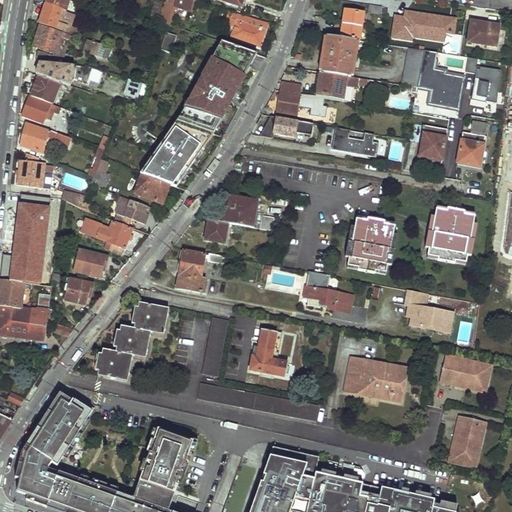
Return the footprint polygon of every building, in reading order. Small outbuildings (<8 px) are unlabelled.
[(46,0),(45,5),(66,12),(69,5),(64,3),(64,0),(46,0)] [(163,0),(155,0),(150,19),(158,22),(163,0)] [(192,12),(196,1),(193,0),(165,0),(160,18),(170,21),(175,7),(192,12)] [(66,12),(45,5),(41,18),(39,17),(37,21),(41,23),(40,24),(78,37),(81,30),(72,27),(75,15),(66,12)] [(368,13),(381,15),(382,7),(369,5),(368,13)] [(356,40),(360,41),(364,12),(345,10),(341,38),(356,40)] [(400,32),(438,38),(441,17),(403,11),(400,32)] [(269,24),(239,14),(233,12),(230,19),(228,26),(234,28),(231,37),(260,47),(269,24)] [(392,30),(394,17),(388,16),(386,29),(392,30)] [(301,32),(318,34),(319,24),(304,22),(301,32)] [(499,29),(489,28),(489,27),(489,26),(488,25),(487,24),(486,24),(484,24),(483,25),(482,26),(482,28),(478,27),(478,26),(470,25),(467,42),(496,47),(499,29)] [(70,41),(72,36),(41,25),(33,47),(57,55),(64,38),(70,41)] [(177,35),(167,31),(159,48),(169,52),(177,35)] [(321,73),(351,77),(356,40),(341,38),(327,36),(321,73)] [(219,39),(176,118),(211,130),(243,74),(254,52),(219,39)] [(94,50),(97,43),(89,40),(87,47),(94,50)] [(112,56),(115,49),(97,43),(94,50),(91,59),(99,62),(102,53),(112,56)] [(417,88),(424,51),(411,48),(403,86),(417,88)] [(417,88),(431,90),(437,52),(424,51),(417,88)] [(476,73),(477,59),(468,58),(466,73),(476,73)] [(477,66),(472,98),(495,102),(501,70),(477,66)] [(379,82),(369,80),(351,77),(321,73),(317,97),(321,97),(343,101),(345,86),(357,88),(357,85),(378,89),(379,82)] [(58,89),(60,83),(39,76),(32,95),(53,104),(58,89)] [(142,83),(127,78),(122,95),(137,99),(142,83)] [(70,93),(73,87),(60,83),(58,89),(70,93)] [(302,87),(284,84),(282,83),(281,91),(301,94),(302,87)] [(279,110),(278,115),(297,119),(299,104),(306,105),(306,102),(328,105),(321,97),(317,97),(303,95),(303,96),(280,92),(277,110),(279,110)] [(29,97),(23,115),(44,123),(46,117),(52,120),(55,112),(57,113),(59,114),(62,108),(52,104),(51,105),(29,97)] [(273,143),(293,146),(297,122),(276,118),(273,134),(275,134),(273,143)] [(175,119),(140,172),(169,182),(210,133),(175,119)] [(458,164),(481,168),(489,125),(473,122),(471,135),(463,134),(458,164)] [(47,132),(26,124),(18,145),(40,153),(47,137),(60,143),(58,146),(67,149),(71,139),(67,138),(48,130),(47,132)] [(419,156),(442,160),(447,130),(425,126),(419,156)] [(377,143),(372,142),(373,135),(335,127),(330,148),(374,158),(377,143)] [(100,159),(106,161),(110,151),(108,150),(109,148),(107,147),(105,150),(104,149),(100,159)] [(99,148),(98,148),(94,157),(96,158),(99,160),(100,159),(104,149),(99,148)] [(43,188),(46,164),(38,163),(39,158),(27,154),(26,161),(20,160),(17,184),(43,188)] [(92,178),(99,160),(96,158),(92,169),(89,168),(86,175),(92,178)] [(105,191),(110,176),(96,171),(90,185),(105,191)] [(162,204),(169,185),(142,175),(135,194),(162,204)] [(63,199),(80,206),(84,195),(64,191),(63,199)] [(228,223),(253,227),(257,201),(227,196),(223,222),(228,223)] [(152,208),(121,197),(118,206),(120,206),(115,221),(123,224),(126,217),(146,224),(152,208)] [(19,204),(10,281),(24,283),(41,285),(51,208),(19,204)] [(455,260),(466,262),(474,216),(464,214),(465,211),(448,208),(447,211),(436,209),(428,255),(438,257),(438,259),(455,262),(455,260)] [(261,229),(273,230),(275,218),(263,216),(261,229)] [(375,271),(386,273),(395,226),(384,224),(384,222),(368,218),(367,221),(357,219),(348,265),(358,267),(358,270),(375,273),(375,271)] [(123,256),(132,230),(113,222),(109,232),(100,229),(102,225),(88,220),(84,232),(97,238),(113,244),(110,251),(123,256)] [(205,240),(224,243),(228,223),(223,222),(209,220),(205,240)] [(105,267),(108,258),(77,249),(72,270),(100,277),(103,266),(105,267)] [(178,288),(205,293),(208,280),(202,279),(206,259),(209,259),(208,261),(226,264),(228,257),(210,254),(209,256),(185,252),(178,288)] [(331,276),(309,272),(304,297),(310,298),(309,306),(321,308),(322,305),(329,307),(329,309),(350,313),(353,295),(328,291),(331,276)] [(20,308),(24,283),(10,281),(0,279),(0,306),(20,309),(20,308)] [(90,293),(93,285),(71,279),(65,300),(85,305),(88,293),(90,293)] [(428,294),(409,290),(406,305),(409,306),(408,314),(413,315),(411,325),(427,328),(431,326),(433,329),(449,332),(453,313),(426,308),(428,294)] [(49,309),(50,296),(39,294),(37,307),(49,309)] [(102,350),(97,376),(127,382),(132,356),(145,359),(150,333),(163,335),(168,309),(138,303),(132,329),(120,326),(114,353),(102,350)] [(0,334),(44,340),(48,311),(20,308),(20,309),(0,306),(0,334)] [(213,318),(202,374),(218,377),(230,321),(213,318)] [(69,337),(74,331),(56,326),(54,332),(69,337)] [(253,353),(250,370),(286,377),(288,363),(276,361),(282,334),(263,330),(257,354),(253,353)] [(446,356),(443,371),(451,373),(452,369),(459,371),(456,386),(485,393),(492,367),(462,360),(461,362),(454,361),(455,358),(446,356)] [(352,359),(347,383),(382,390),(381,399),(402,403),(408,369),(386,365),(385,370),(367,366),(368,362),(352,359)] [(368,362),(367,366),(385,370),(386,365),(368,362)] [(443,371),(440,382),(456,386),(459,371),(452,369),(451,373),(443,371)] [(320,404),(201,383),(198,400),(317,422),(320,404)] [(347,383),(345,392),(381,399),(382,390),(347,383)] [(21,406),(25,400),(12,393),(8,400),(21,406)] [(79,401),(64,394),(57,405),(71,414),(77,404),(88,407),(78,403),(79,401)] [(4,407),(8,400),(0,396),(0,437),(11,421),(5,418),(9,409),(4,407)] [(197,443),(162,430),(161,434),(168,437),(163,449),(156,446),(150,463),(158,465),(156,471),(148,469),(140,493),(147,495),(145,502),(137,500),(52,469),(56,463),(62,467),(99,409),(88,407),(77,404),(71,414),(57,405),(25,455),(19,470),(25,472),(22,482),(17,493),(27,497),(69,511),(172,511),(182,486),(177,485),(181,474),(186,475),(189,467),(186,466),(188,460),(191,461),(197,443)] [(461,416),(457,432),(469,434),(470,427),(467,427),(469,418),(461,416)] [(457,432),(450,463),(476,469),(483,439),(480,438),(482,430),(485,431),(487,422),(469,418),(467,427),(470,427),(469,434),(457,432)] [(108,433),(107,440),(123,442),(124,435),(108,433)] [(168,437),(161,434),(156,446),(163,449),(168,437)] [(291,511),(298,511),(455,511),(457,506),(316,474),(319,458),(274,448),(262,479),(265,480),(262,487),(260,486),(250,511),(291,511)] [(19,470),(16,480),(22,482),(25,472),(19,470)] [(182,486),(186,475),(181,474),(177,485),(182,486)] [(147,495),(140,493),(137,500),(145,502),(147,495)] [(69,511),(27,497),(25,503),(51,511),(69,511)]
